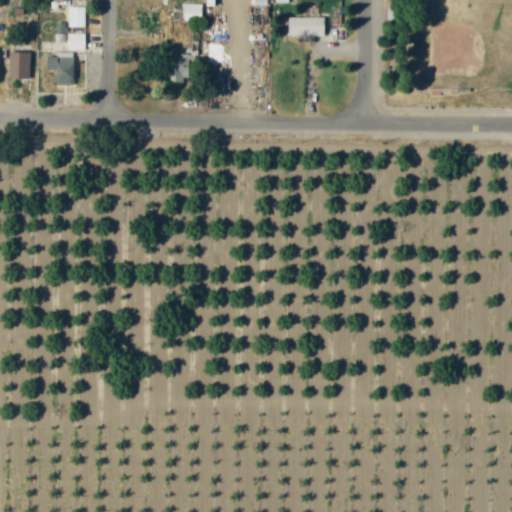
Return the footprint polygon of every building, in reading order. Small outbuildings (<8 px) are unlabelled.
[(181,20),(200,20),(201,3),(181,3),(181,20)] [(68,27),(84,27),(84,6),(67,6),(68,27)] [(323,17),(286,16),(286,35),(323,36),(323,17)] [(65,22),(54,22),(54,41),(65,41),(65,22)] [(83,50),(84,33),(66,33),(66,50),(83,50)] [(29,52),(8,51),(7,78),(29,78),(29,52)] [(73,84),(73,52),(54,52),(54,56),(45,56),(45,69),(53,69),(53,84),(73,84)] [(188,81),(188,58),(167,57),(166,80),(188,81)]
